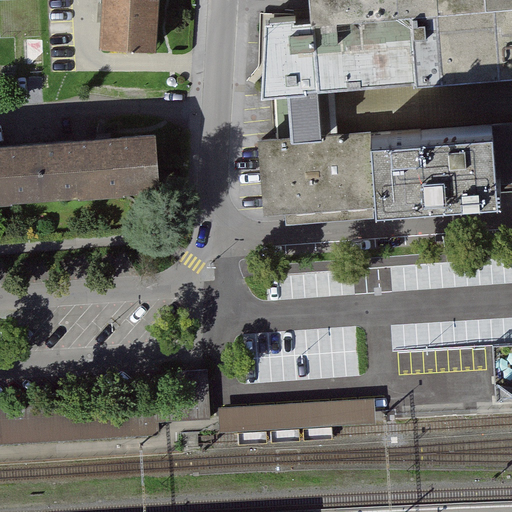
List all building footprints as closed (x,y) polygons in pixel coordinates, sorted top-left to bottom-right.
[(100,0),(99,49),(152,50),(153,0),(100,0)] [(258,139),(262,208),(511,190),(511,120),(331,136),(329,84),(511,69),(511,0),(304,0),(306,14),(265,15),(262,96),(273,95),(275,137),(258,139)] [(45,194),(158,185),(155,136),(42,144),(45,194)] [(0,196),(45,194),(42,144),(0,147),(0,196)] [(0,445),(159,436),(158,420),(209,417),(207,369),(179,371),(180,396),(0,406),(0,445)] [(212,427),(370,416),(368,396),(211,407),(212,427)]
